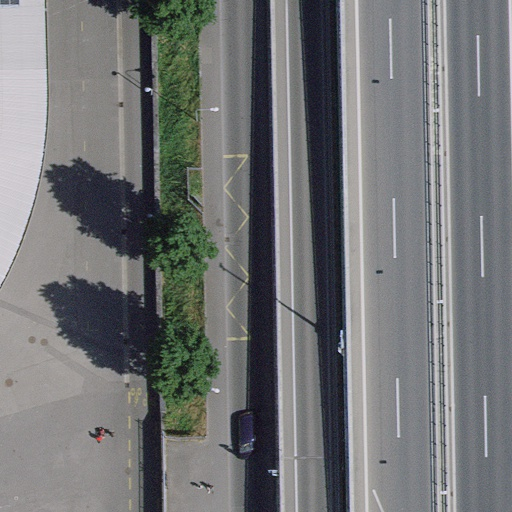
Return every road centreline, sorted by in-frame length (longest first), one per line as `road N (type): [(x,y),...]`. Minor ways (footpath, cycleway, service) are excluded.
road 1 (motorway): [(307,0),(317,511)]
road 2 (motorway): [(497,511),(487,0)]
road 3 (motorway): [(393,0),(403,511)]
road 4 (primary): [(246,0),(255,511)]
